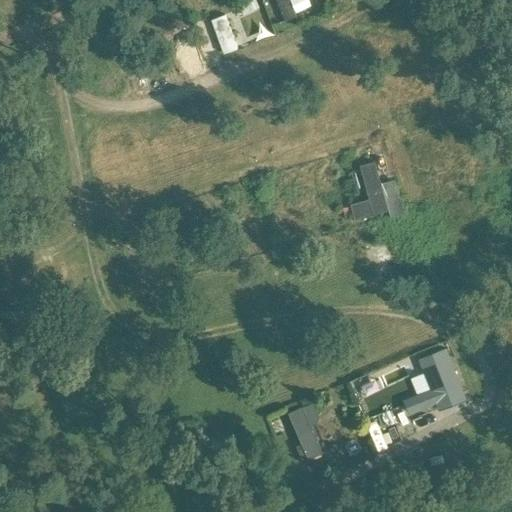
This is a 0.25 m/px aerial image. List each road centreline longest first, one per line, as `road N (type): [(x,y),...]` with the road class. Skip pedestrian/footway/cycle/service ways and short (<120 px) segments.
road 1 (track): [(498,398),(469,344),(411,314),(354,308),(162,339),(123,334),(109,313),(88,234),(53,49),(27,28)]
road 2 (track): [(0,214),(23,354),(94,448)]
road 3 (track): [(256,62),(154,101),(96,102),(61,83)]
